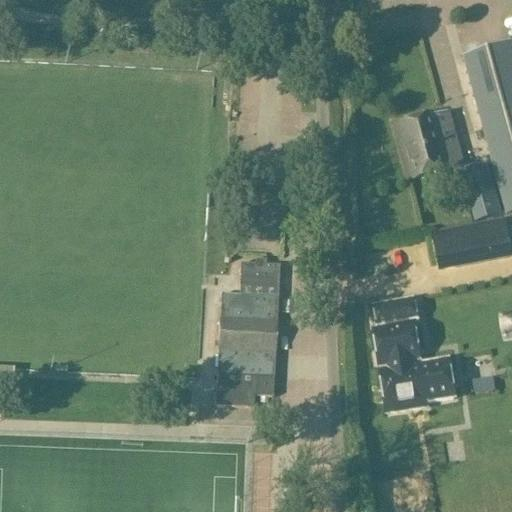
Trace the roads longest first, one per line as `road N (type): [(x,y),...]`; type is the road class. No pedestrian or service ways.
road 1 (unclassified): [(341,511),(316,0)]
road 2 (track): [(0,11),(25,22),(317,30)]
